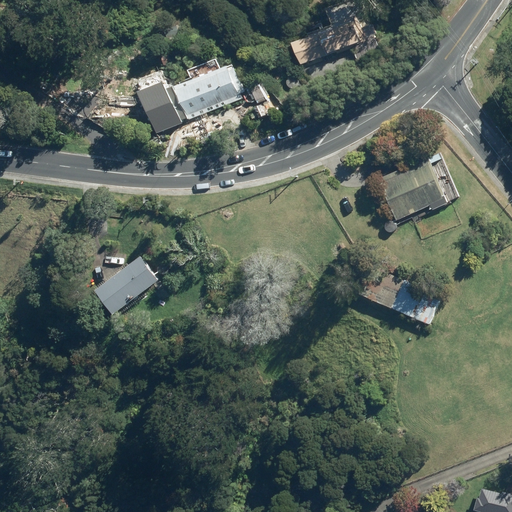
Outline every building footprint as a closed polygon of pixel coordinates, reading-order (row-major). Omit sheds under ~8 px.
[(372,34),(363,38),(353,17),(335,23),(337,28),(287,45),(295,67),(353,47),(360,66),(381,59),(372,34)] [(236,102),(222,68),(170,90),(172,95),(167,97),(176,119),(182,116),(192,140),(211,131),(204,115),(236,102)] [(376,178),(394,219),(427,204),(430,209),(445,201),(426,154),(376,178)] [(107,313),(155,278),(137,254),(89,289),(107,313)] [(364,262),(351,290),(427,323),(439,295),(364,262)]
